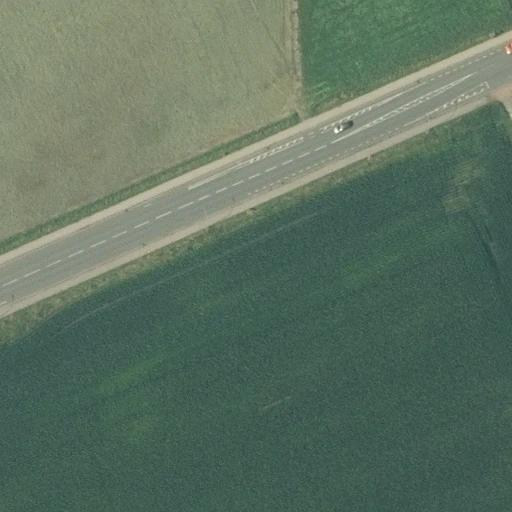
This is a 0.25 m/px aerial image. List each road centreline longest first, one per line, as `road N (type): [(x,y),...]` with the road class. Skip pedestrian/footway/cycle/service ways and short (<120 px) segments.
road 1 (secondary): [(511,58),(0,288)]
road 2 (track): [(295,0),(297,85),(312,151)]
